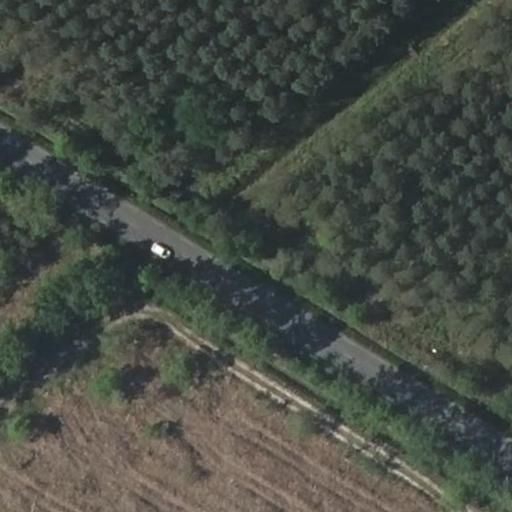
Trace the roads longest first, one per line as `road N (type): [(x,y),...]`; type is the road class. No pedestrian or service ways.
road 1 (secondary): [(0,143),(511,459)]
road 2 (track): [(142,231),(437,0)]
road 3 (track): [(0,412),(191,261)]
